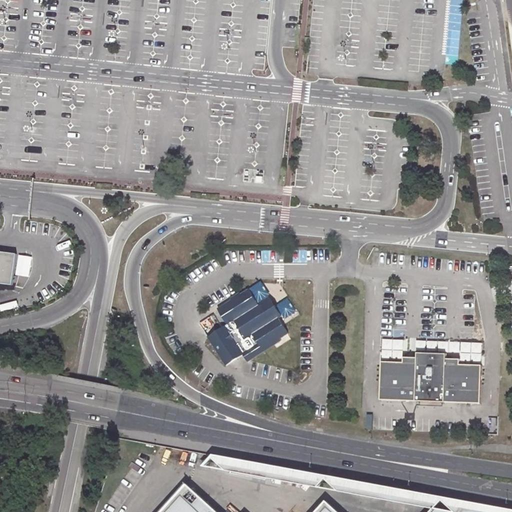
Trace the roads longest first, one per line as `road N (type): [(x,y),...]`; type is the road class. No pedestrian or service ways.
road 1 (secondary): [(0,395),(511,492)]
road 2 (unclassified): [(364,450),(231,413),(191,393),(159,369),(142,331),(132,267),(157,232),(184,220),(269,214)]
road 3 (secondary): [(364,450),(0,382)]
road 4 (secondary): [(511,471),(364,450)]
road 5 (unclassified): [(89,375),(59,511)]
